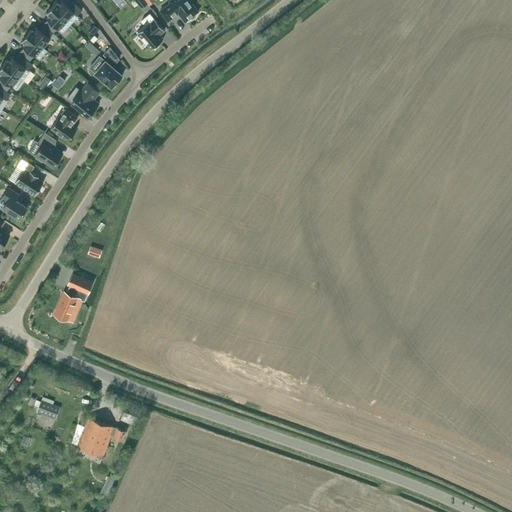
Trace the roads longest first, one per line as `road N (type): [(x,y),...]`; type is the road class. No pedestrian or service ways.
road 1 (unclassified): [(472,511),(79,365),(7,329)]
road 2 (unclassified): [(7,329),(146,122),(291,0)]
road 3 (residential): [(141,74),(0,277)]
